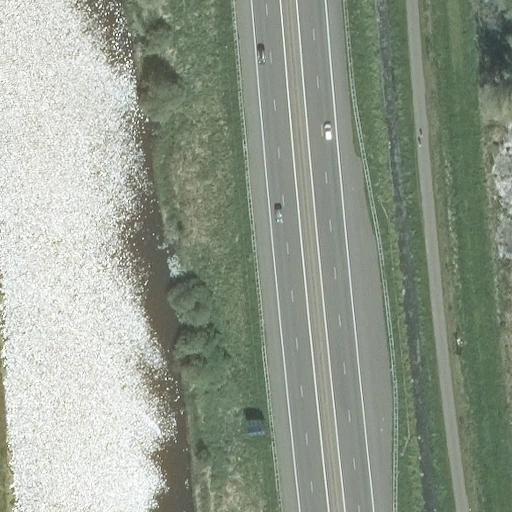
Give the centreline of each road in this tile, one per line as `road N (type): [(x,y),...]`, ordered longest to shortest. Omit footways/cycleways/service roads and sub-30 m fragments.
road 1 (unclassified): [(462,511),(411,0)]
road 2 (motorway): [(365,511),(314,0)]
road 3 (motorway): [(266,0),(312,511)]
